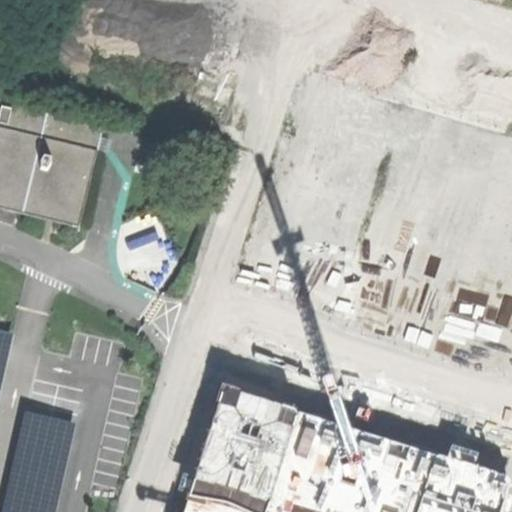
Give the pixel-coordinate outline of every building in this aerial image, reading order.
[(141,0),(199,42),(214,22),(183,0),(141,0)] [(226,0),(217,25),(237,32),(248,0),(226,0)] [(124,25),(97,16),(76,72),(102,82),(124,25)] [(511,140),(324,83),(262,286),(511,362),(511,140)] [(0,207),(80,227),(104,121),(0,95),(0,207)] [(0,392),(14,334),(0,330),(0,392)] [(287,368),(280,398),(293,401),(301,372),(287,368)] [(188,495),(183,511),(499,511),(510,476),(435,453),(299,410),(223,386),(188,495)] [(55,511),(76,423),(25,412),(1,511),(55,511)]
